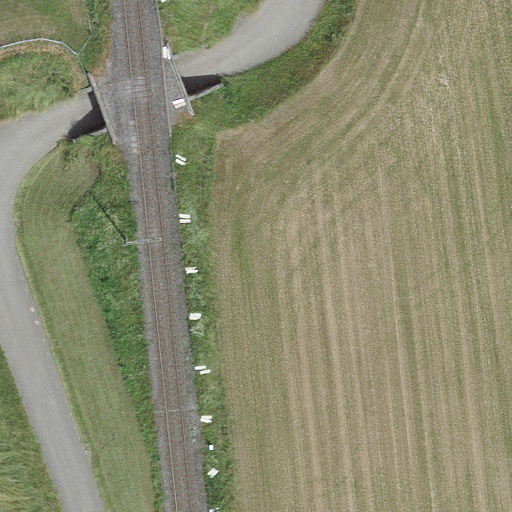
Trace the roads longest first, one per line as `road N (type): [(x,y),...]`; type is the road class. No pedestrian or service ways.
road 1 (track): [(296,0),(256,43),(47,128),(0,164)]
road 2 (track): [(0,276),(85,511)]
